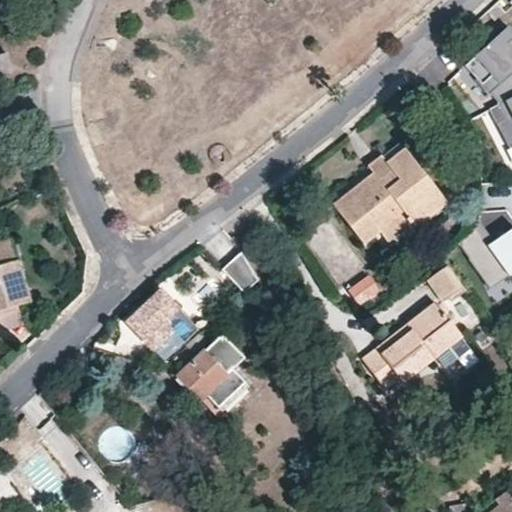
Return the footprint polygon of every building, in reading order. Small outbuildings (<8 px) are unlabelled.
[(511,46),(508,42),(511,37),(511,29),(508,25),(464,62),(480,82),(491,73),(499,82),(491,89),(502,102),(511,96),(511,46)] [(0,55),(0,74),(10,72),(6,54),(0,55)] [(483,80),(491,89),(499,82),(491,73),(483,80)] [(511,96),(502,102),(498,104),(505,118),(497,122),(509,147),(511,145),(511,96)] [(505,118),(498,104),(489,108),(497,122),(505,118)] [(399,146),(380,161),(393,176),(399,182),(415,167),(399,146)] [(380,161),(367,171),(373,179),(379,186),(393,176),(380,161)] [(365,246),(379,235),(405,216),(416,230),(447,206),(415,167),(399,182),(393,176),(379,186),(373,179),(353,195),(357,202),(340,215),(365,246)] [(357,202),(353,195),(336,209),(340,215),(357,202)] [(379,235),(391,250),(416,230),(405,216),(379,235)] [(511,228),(491,243),(475,220),(471,230),(457,243),(476,272),(486,265),(498,283),(509,275),(511,279),(511,228)] [(243,256),(228,242),(211,258),(242,290),(255,278),(243,256)] [(27,301),(11,243),(0,245),(0,310),(16,305),(27,301)] [(439,302),(464,290),(451,264),(426,275),(439,302)] [(498,283),(486,265),(476,272),(488,290),(498,283)] [(163,362),(197,330),(158,290),(125,322),(163,362)] [(406,326),(412,333),(381,354),(377,349),(361,360),(383,388),(397,378),(401,382),(433,360),(461,338),(437,304),(406,326)] [(0,326),(20,320),(16,305),(0,310),(0,326)] [(412,333),(406,326),(377,349),(381,354),(412,333)] [(185,346),(193,354),(206,341),(199,332),(185,346)] [(236,375),(247,365),(221,336),(177,377),(198,399),(203,393),(224,415),(250,389),(236,375)] [(433,360),(438,365),(467,344),(461,338),(433,360)] [(203,393),(198,399),(218,420),(224,415),(203,393)] [(509,500),(504,493),(494,501),(498,507),(509,500)] [(511,511),(511,497),(509,500),(498,507),(492,511),(511,511)]
